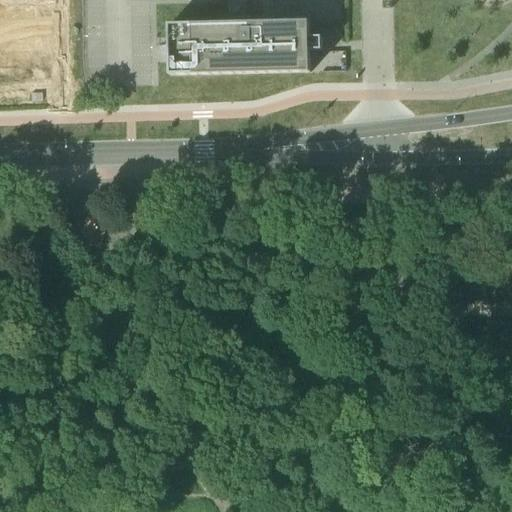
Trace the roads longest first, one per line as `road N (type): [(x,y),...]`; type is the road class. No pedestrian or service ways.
road 1 (residential): [(0,384),(70,320),(120,241),(130,153)]
road 2 (tertiary): [(340,154),(511,153)]
road 3 (tertiary): [(511,114),(342,135)]
road 4 (tertiary): [(130,153),(282,147)]
road 5 (tertiary): [(0,161),(130,153)]
